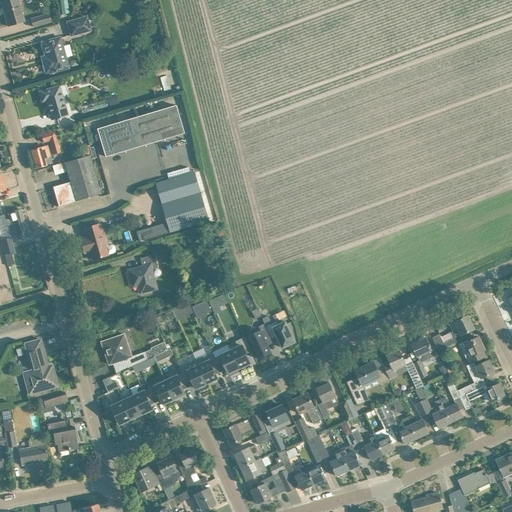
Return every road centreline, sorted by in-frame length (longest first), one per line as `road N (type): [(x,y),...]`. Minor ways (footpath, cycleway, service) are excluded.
road 1 (unclassified): [(103,457),(0,82)]
road 2 (unclassified): [(195,416),(475,280)]
road 3 (residential): [(511,432),(385,490)]
